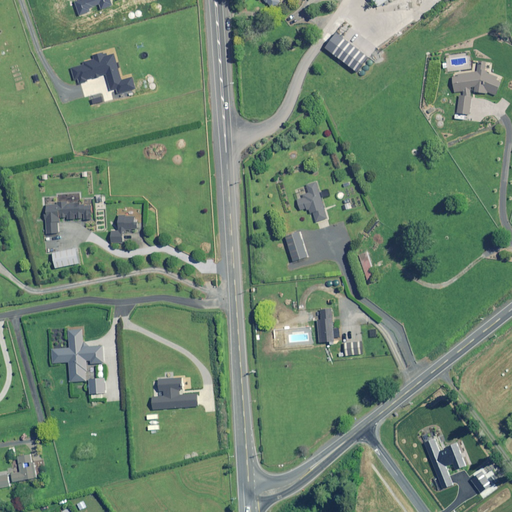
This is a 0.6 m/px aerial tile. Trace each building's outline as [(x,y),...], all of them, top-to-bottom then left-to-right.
[(77,0),(74,1),(79,16),(126,0),(77,0)] [(338,34),(327,49),(358,72),(369,57),(338,34)] [(83,64),(70,68),(74,80),(77,79),(78,83),(87,81),(86,80),(106,74),(110,90),(116,89),(117,93),(135,89),(131,77),(121,80),(113,54),(104,56),(103,53),(92,56),(93,59),(83,62),(83,64)] [(470,114),(472,90),(474,91),(474,93),(487,94),(488,93),(495,96),(501,83),(497,81),(498,78),(486,73),(485,62),(477,63),(479,72),(452,76),(454,93),(464,91),(463,96),(459,96),(457,113),(470,114)] [(328,219),(316,182),(307,185),(309,193),(303,195),(304,198),(297,200),(300,210),(306,209),(307,211),(309,210),(310,213),(313,213),(316,223),(328,219)] [(392,204),(387,191),(379,194),(384,207),(392,204)] [(57,205),(46,205),(46,212),(44,212),(44,220),(46,220),(46,234),(58,233),(57,222),(59,222),(59,216),(67,215),(67,220),(83,219),(84,220),(91,220),(91,206),(84,207),(84,204),(79,205),(79,203),(67,204),(67,202),(57,203),(57,205)] [(134,222),(134,217),(125,217),(125,216),(119,216),(118,231),(111,231),(110,243),(122,244),(122,233),(126,233),(126,231),(131,231),(131,229),(137,229),(137,222),(134,222)] [(300,233),(286,237),(293,262),(308,258),(300,233)] [(76,249),(52,254),(55,269),(79,264),(76,249)] [(377,281),(367,252),(358,255),(368,284),(377,281)] [(440,290),(420,296),(426,319),(447,313),(440,290)] [(334,342),(331,309),(321,310),(322,321),(317,321),(320,344),(334,342)] [(103,364),(102,346),(88,347),(83,342),(81,330),(68,331),(69,348),(51,350),(52,364),(68,363),(70,383),(86,382),(85,372),(86,372),(86,365),(103,364)] [(361,342),(344,344),(346,357),(363,355),(361,342)] [(152,398),(153,410),(198,407),(197,394),(180,396),(179,391),(182,390),(182,379),(158,380),(159,392),(163,392),(163,397),(152,398)] [(104,380),(88,381),(89,395),(105,394),(104,380)] [(452,432),(425,443),(443,489),(453,486),(445,467),(453,463),(456,470),(465,466),(452,432)] [(33,461),(32,454),(19,456),(21,471),(13,473),(14,481),(37,477),(35,461),(33,461)] [(482,472),(471,480),(481,493),(491,485),(482,472)] [(0,475),(0,486),(11,485),(9,473),(0,475)] [(498,481),(494,475),(489,478),(494,484),(498,481)]
